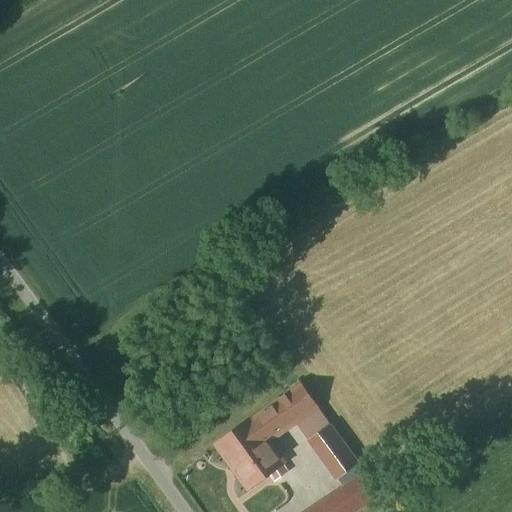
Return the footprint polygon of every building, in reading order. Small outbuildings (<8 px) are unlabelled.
[(176,163),(159,175),(173,194),(190,182),(176,163)] [(252,420),(216,445),(248,489),(283,464),(268,443),(318,407),(301,385),(266,410),(267,410),(252,421),(252,420)] [(358,465),(329,426),(309,440),(337,479),(358,465)] [(358,465),(337,479),(344,489),(365,475),(358,465)] [(344,489),(319,506),(323,511),(353,511),(379,495),(366,475),(365,475),(344,489)]
